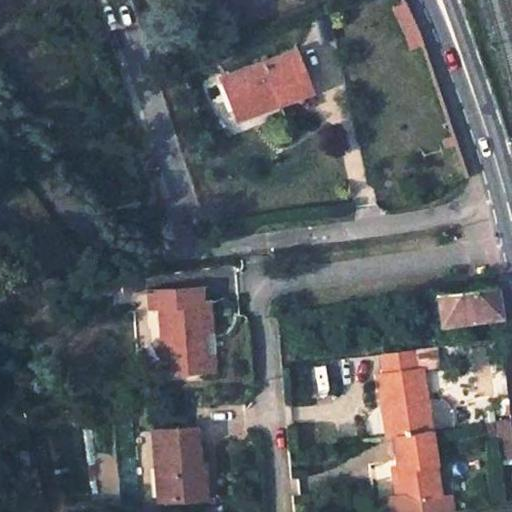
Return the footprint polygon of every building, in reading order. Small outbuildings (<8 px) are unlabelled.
[(420,33),(406,2),(394,7),(407,36),(420,33)] [(420,33),(407,36),(410,46),(423,42),(420,33)] [(255,70),(294,54),(291,48),(253,63),(255,70)] [(253,63),(220,76),(234,112),(267,99),(269,105),(308,90),(294,54),(255,70),(253,63)] [(267,99),(234,112),(237,118),(269,105),(267,99)] [(494,284),(437,293),(441,322),(498,315),(496,302),(494,284)] [(196,287),(147,292),(147,307),(159,306),(164,371),(195,368),(194,357),(202,356),(198,303),(196,287)] [(195,368),(215,367),(209,302),(198,303),(202,356),(194,357),(195,368)] [(428,427),(419,365),(412,366),(409,346),(376,350),(379,371),(374,372),(379,404),(386,403),(392,432),(428,427)] [(431,427),(468,422),(465,400),(428,405),(431,427)] [(379,404),(384,433),(392,432),(386,403),(379,404)] [(193,426),(151,429),(157,500),(195,497),(192,464),(196,464),(193,426)] [(397,466),(402,500),(438,495),(428,427),(392,432),(397,466)] [(195,497),(206,496),(203,463),(196,464),(192,464),(195,497)] [(397,466),(389,468),(395,502),(402,500),(397,466)]
